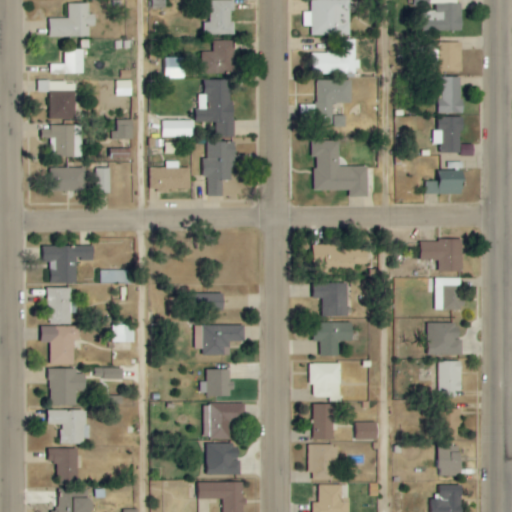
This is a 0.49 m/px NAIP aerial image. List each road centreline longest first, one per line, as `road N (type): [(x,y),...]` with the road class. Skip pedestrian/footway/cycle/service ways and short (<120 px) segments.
road 1 (tertiary): [(505,511),(499,0)]
road 2 (secondary): [(8,511),(5,0)]
road 3 (residential): [(284,511),(285,0)]
road 4 (residential): [(503,218),(8,220)]
